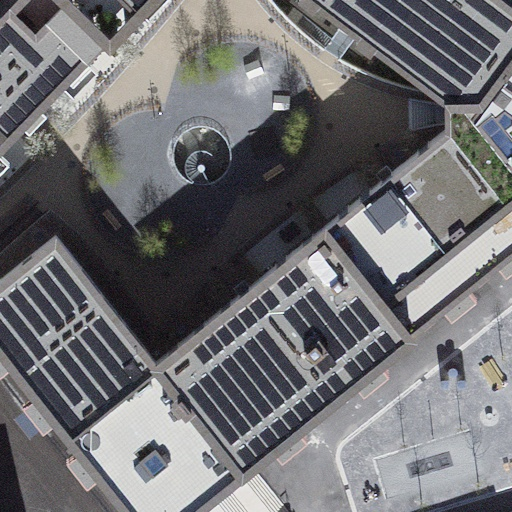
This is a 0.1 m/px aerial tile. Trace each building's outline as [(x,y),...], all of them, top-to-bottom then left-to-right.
[(0,0),(0,146),(110,33),(75,0),(0,0)] [(75,0),(110,33),(142,0),(75,0)] [(511,0),(317,0),(444,95),(446,94),(482,93),(511,54),(511,0)] [(483,124),(511,161),(511,54),(482,93),(446,94),(446,124),(483,124)] [(325,220),(412,328),(511,247),(511,161),(483,124),(446,124),(325,220)] [(156,357),(242,464),(412,328),(325,220),(156,357)] [(55,231),(0,276),(0,340),(136,511),(182,511),(242,464),(156,357),(55,231)]
